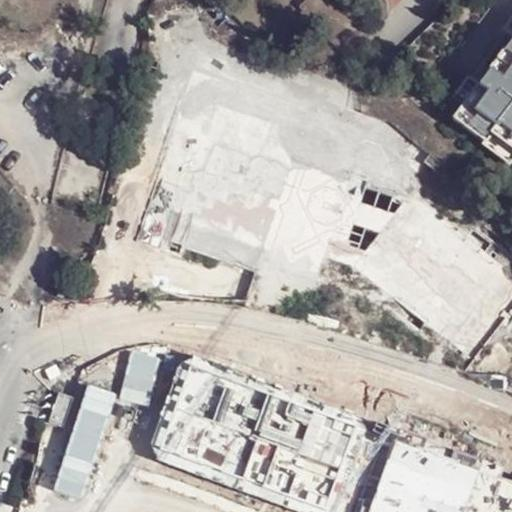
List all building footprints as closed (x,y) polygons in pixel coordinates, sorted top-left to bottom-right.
[(511,64),(500,55),(511,39),(511,19),(502,33),(505,35),(470,82),(467,80),(454,97),(464,104),(487,74),(499,83),(511,65),(511,64)] [(511,39),(500,55),(511,64),(511,65),(499,83),(487,74),(464,104),(452,121),(485,144),(490,137),(511,152),(511,39)] [(380,173),(388,149),(182,81),(141,204),(151,212),(147,222),(153,224),(182,247),(243,267),(254,253),(314,273),(327,235),(354,244),(348,262),(366,268),(475,354),(497,327),(511,331),(511,262),(407,179),(375,219),(388,180),(380,173)] [(509,165),(511,160),(511,152),(490,137),(485,144),(483,147),(509,165)] [(448,441),(444,438),(394,421),(388,440),(418,451),(420,445),(440,451),(445,450),(448,446),(448,441)] [(37,460),(49,462),(55,434),(43,432),(37,460)] [(438,511),(486,511),(498,481),(455,465),(438,511)]
